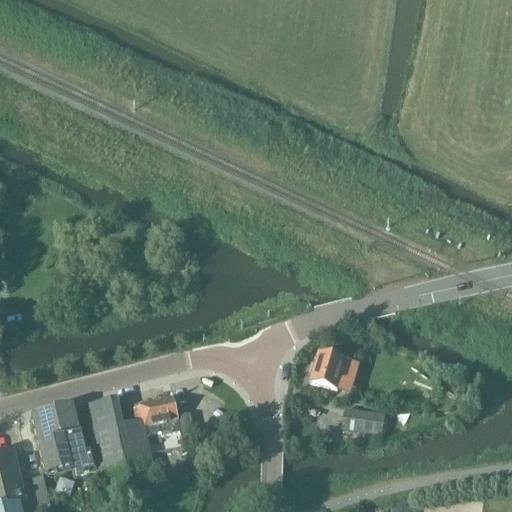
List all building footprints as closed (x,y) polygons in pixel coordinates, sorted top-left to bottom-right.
[(336,394),(346,363),(319,354),(309,385),(336,394)] [(116,403),(83,410),(93,455),(97,474),(102,495),(156,483),(146,438),(160,435),(160,438),(179,434),(181,445),(195,442),(190,417),(177,420),(173,400),(139,408),(140,412),(134,413),(137,426),(122,429),(116,403)] [(77,410),(32,421),(46,479),(74,473),(76,479),(97,474),(93,455),(88,456),(77,410)] [(381,436),(383,418),(344,412),(342,430),(381,436)] [(13,454),(0,457),(0,511),(19,511),(19,507),(25,506),(13,454)] [(50,509),(44,479),(31,482),(37,511),(50,509)]
